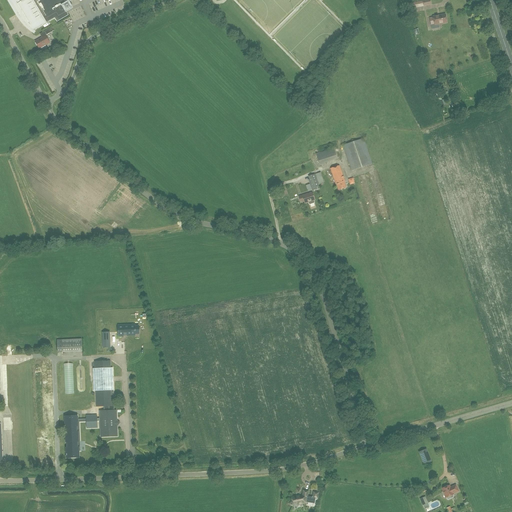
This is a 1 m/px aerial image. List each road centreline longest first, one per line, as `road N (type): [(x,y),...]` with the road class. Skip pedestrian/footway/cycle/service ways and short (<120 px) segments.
road 1 (unclassified): [(368,446),(319,284),(305,263),(273,236),(168,209),(63,129),(0,20)]
road 2 (unclassified): [(368,446),(284,470),(0,481)]
road 3 (unclassified): [(368,446),(511,403)]
road 4 (unknown): [(53,357),(59,480)]
road 5 (unknown): [(133,476),(118,357)]
